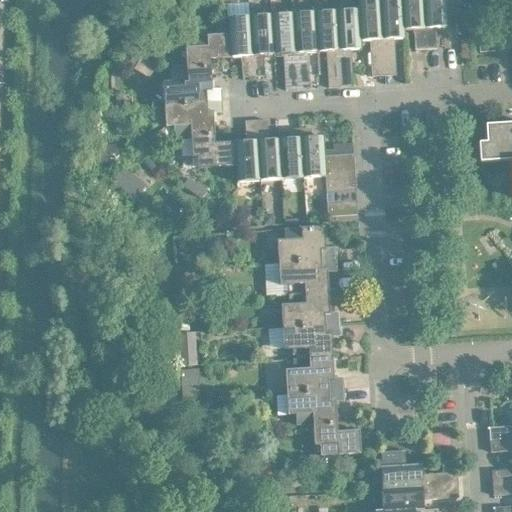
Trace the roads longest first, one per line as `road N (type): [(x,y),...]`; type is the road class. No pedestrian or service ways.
road 1 (residential): [(384,359),(365,101)]
road 2 (residential): [(483,511),(475,356)]
road 3 (residential): [(365,101),(511,93)]
road 4 (residential): [(226,109),(365,101)]
